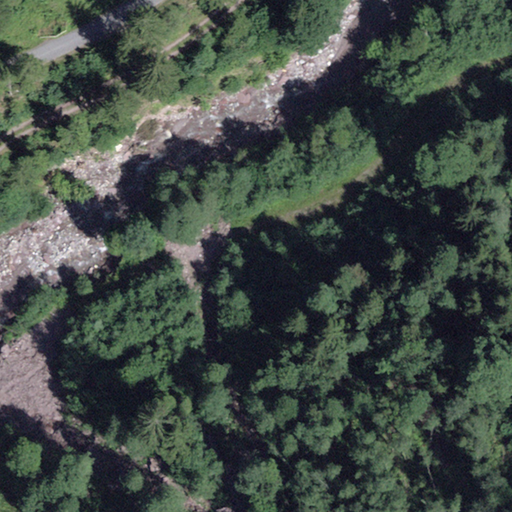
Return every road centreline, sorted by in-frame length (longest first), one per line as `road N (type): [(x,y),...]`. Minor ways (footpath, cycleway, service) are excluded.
road 1 (track): [(237,0),(125,84),(0,147)]
road 2 (unclassified): [(0,71),(143,0)]
